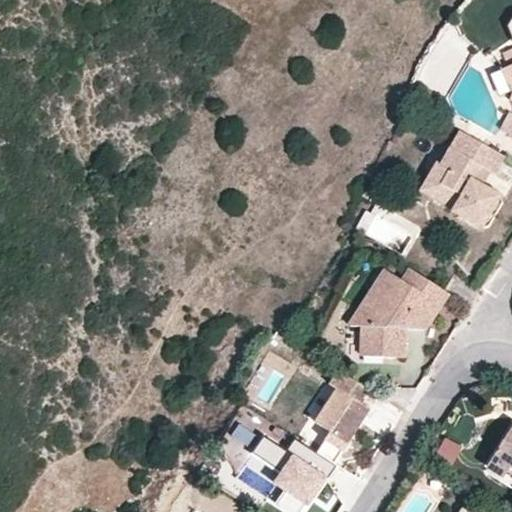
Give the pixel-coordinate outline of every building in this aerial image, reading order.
[(511,65),(503,70),(508,82),(509,85),(511,83),(511,65)] [(511,83),(509,85),(508,82),(501,86),(511,106),(511,83)] [(504,156),(478,142),(459,176),(463,178),(447,207),(446,209),(475,225),(484,223),(488,216),(485,210),(493,208),(497,200),(493,193),(480,186),(472,183),(482,165),(490,170),(496,173),(504,156)] [(480,186),(490,170),(482,165),(472,183),(480,186)] [(463,178),(459,176),(456,174),(439,203),(447,207),(463,178)] [(444,289),(410,269),(403,282),(386,271),(350,327),(364,328),(363,358),(404,359),(405,329),(425,329),(447,292),(444,289)] [(479,289),(480,287),(455,272),(444,289),(447,292),(469,306),(479,289)] [(354,400),(362,388),(337,372),(328,386),(336,391),(314,425),(328,433),(315,454),(332,464),(368,409),(360,404),(354,400)] [(369,392),(362,388),(354,400),(360,404),(369,392)] [(511,427),(490,460),(490,464),(494,468),(498,472),(501,473),(505,473),(510,471),(511,471),(511,427)] [(432,454),(449,465),(460,446),(443,436),(432,454)] [(332,464),(315,454),(294,440),(285,453),(263,439),(252,456),(282,475),(274,487),(286,495),(278,508),(284,511),(302,511),(305,507),(308,509),(335,467),(332,464)]
